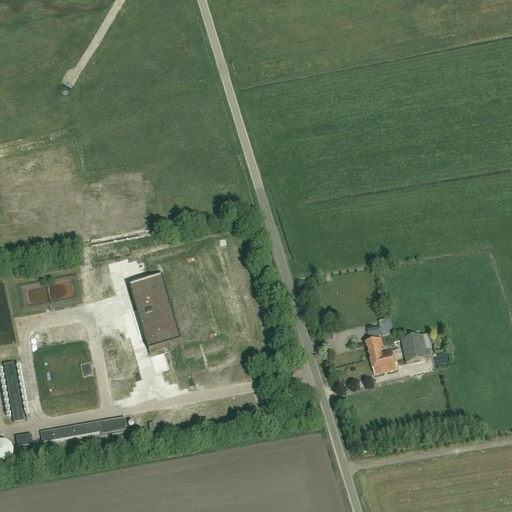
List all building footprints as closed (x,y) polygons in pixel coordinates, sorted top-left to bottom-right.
[(162,280),(130,290),(149,352),(181,342),(162,280)] [(366,330),(368,340),(388,334),(387,326),(379,329),(378,327),(366,330)] [(426,360),(424,352),(422,340),(421,337),(401,341),(406,365),(426,360)] [(380,360),(379,355),(378,352),(382,351),(379,341),(365,345),(370,362),(380,360)] [(90,364),(83,365),(81,352),(43,358),(50,398),(88,391),(86,377),(92,376),(90,364)] [(380,360),(370,362),(374,377),(396,371),(391,352),(379,355),(380,360)] [(13,424),(24,422),(13,363),(3,365),(13,424)] [(137,429),(146,429),(145,416),(137,416),(137,429)] [(124,419),(40,434),(42,444),(100,434),(100,436),(127,431),(124,419)] [(17,449),(32,446),(30,436),(15,439),(17,449)] [(12,451),(10,448),(7,445),(3,444),(0,444),(0,464),(3,465),(6,464),(9,462),(11,459),(12,455),(12,451)]
